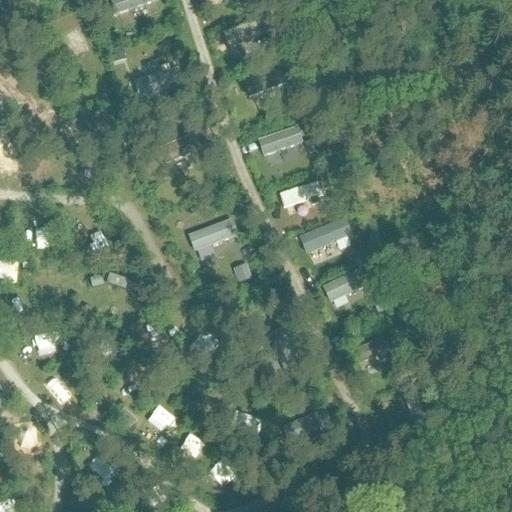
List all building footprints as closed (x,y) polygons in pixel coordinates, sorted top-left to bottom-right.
[(87,0),(73,0),(77,11),(90,7),(87,0)] [(102,35),(106,48),(120,44),(116,31),(102,35)] [(109,55),(112,68),(127,63),(123,50),(109,55)] [(305,146),(309,156),(317,153),(313,143),(305,146)] [(325,196),(339,190),(333,176),(319,182),(325,196)] [(252,282),(246,267),(232,272),(238,287),(252,282)]
